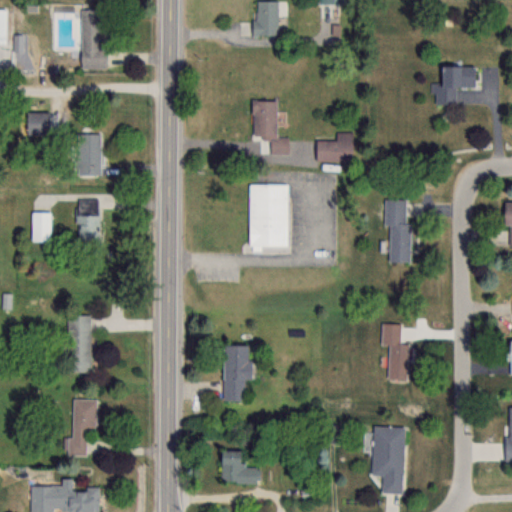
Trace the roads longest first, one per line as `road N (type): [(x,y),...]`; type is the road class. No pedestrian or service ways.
road 1 (primary): [(170,511),(171,0)]
road 2 (residential): [(451,511),(463,473),(467,197),(480,176),(511,167)]
